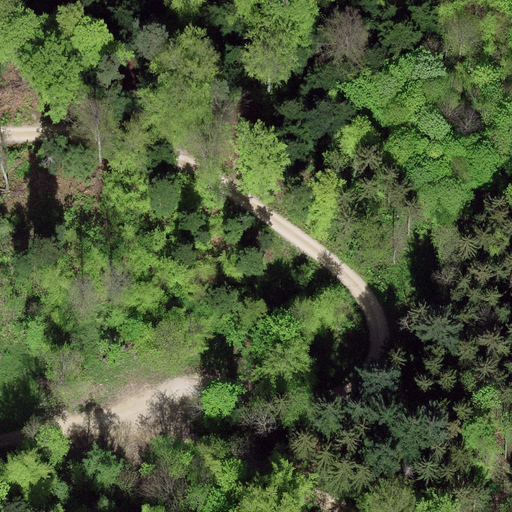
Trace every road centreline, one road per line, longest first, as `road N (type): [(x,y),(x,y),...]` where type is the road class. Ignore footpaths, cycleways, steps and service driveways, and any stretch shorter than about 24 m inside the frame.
road 1 (track): [(0,135),(125,141),(189,165),(321,254),(378,316),(375,362),(343,395),(279,404),(192,391),(138,410)]
road 2 (track): [(138,410),(201,454),(353,511)]
road 3 (track): [(0,440),(138,410)]
